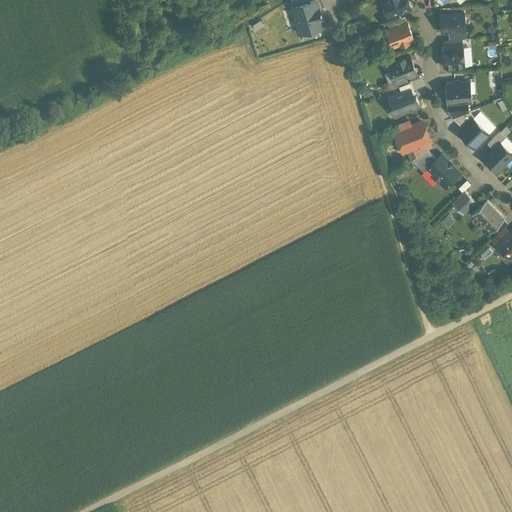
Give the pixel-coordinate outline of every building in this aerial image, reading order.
[(324,27),(316,0),(315,0),(310,2),(293,7),(292,7),(300,35),(301,34),(318,29),(324,27)] [(407,0),(382,0),(382,1),(384,6),(386,7),(389,14),(390,17),(399,14),(411,9),(407,0)] [(464,13),(440,15),(442,33),(449,32),(466,31),(464,13)] [(389,14),(381,17),(384,26),(388,25),(401,19),(399,14),(390,17),(389,14)] [(401,19),(388,25),(390,30),(407,24),(405,18),(401,19)] [(253,26),(256,31),(263,26),(260,22),(253,26)] [(390,30),(387,31),(393,47),(400,45),(400,47),(411,43),(410,41),(414,40),(408,23),(407,24),(390,30)] [(346,36),(357,36),(357,27),(346,27),(346,36)] [(320,36),(318,29),(301,34),(303,41),(320,36)] [(466,31),(449,32),(449,40),(462,39),(466,39),(466,31)] [(445,49),(463,47),(462,39),(449,40),(444,40),(445,49)] [(445,49),(443,49),(445,68),(464,66),(463,47),(445,49)] [(404,58),(397,61),(398,61),(392,63),(394,70),(391,71),(395,81),(395,82),(405,78),(417,73),(410,56),(405,58),(404,58)] [(481,99),(491,99),(492,73),(478,73),(478,90),(481,90),(481,99)] [(405,78),(395,82),(395,81),(388,83),(391,90),(399,87),(408,83),(405,78)] [(458,81),(455,82),(453,83),(447,84),(448,90),(446,92),(447,95),(448,97),(449,104),(450,104),(468,102),(471,102),(469,82),(460,83),(458,81)] [(408,83),(399,87),(401,92),(411,89),(413,95),(415,94),(411,82),(408,83)] [(401,92),(388,98),(392,108),(395,107),(398,115),(420,107),(416,97),(414,98),(413,95),(411,89),(401,92)] [(365,98),(374,95),(372,90),(363,93),(365,98)] [(468,102),(450,104),(450,112),(453,118),(469,113),(468,102)] [(453,118),(462,128),(473,118),(474,117),(470,112),(469,113),(453,118)] [(459,131),(475,147),(489,134),(473,118),(462,128),(459,131)] [(408,120),(396,124),(399,131),(411,126),(408,120)] [(411,126),(399,131),(406,150),(414,148),(429,142),(421,122),(411,126)] [(488,144),(494,149),(506,137),(500,131),(488,144)] [(429,142),(414,148),(417,157),(427,150),(431,147),(429,142)] [(498,171),(511,157),(511,154),(500,143),(494,149),(485,158),(498,171)] [(426,169),(436,159),(427,150),(417,157),(412,160),(424,172),(427,170),(426,169)] [(436,159),(426,169),(427,170),(445,188),(460,173),(442,154),(436,159)] [(462,185),(467,179),(462,175),(457,181),(462,185)] [(465,191),(452,203),(463,215),(476,202),(465,191)] [(505,218),(486,200),(472,214),(490,232),(505,218)] [(449,228),(456,221),(449,214),(442,221),(449,228)] [(480,222),(476,226),(484,235),(489,231),(480,222)] [(505,228),(493,240),(497,245),(509,233),(505,228)] [(511,230),(509,233),(497,245),(510,258),(511,256),(511,230)]
